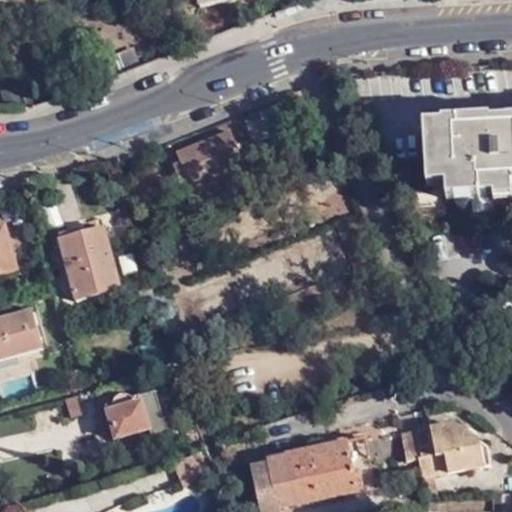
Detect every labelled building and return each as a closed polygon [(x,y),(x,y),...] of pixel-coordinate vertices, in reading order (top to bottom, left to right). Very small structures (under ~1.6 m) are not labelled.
[(140,64),(133,48),(96,62),(102,79),(140,64)] [(511,124),(491,127),(490,124),(443,127),(443,130),(424,131),(428,191),(446,189),(448,203),(494,200),(495,205),(511,203),(511,196),(511,190),(511,124)] [(188,172),(181,175),(194,209),(255,184),(232,132),(180,155),(184,165),(188,172)] [(177,168),(181,175),(188,172),(184,165),(177,168)] [(0,280),(14,277),(4,231),(0,232),(0,280)] [(82,309),(123,296),(107,236),(88,240),(90,245),(65,253),(82,309)] [(207,312),(230,310),(228,284),(204,286),(207,312)] [(0,356),(45,346),(36,313),(0,321),(0,356)] [(119,447),(151,437),(141,404),(135,407),(127,404),(123,406),(118,409),(116,412),(110,414),(112,422),(102,424),(107,441),(116,438),(119,447)] [(483,468),(478,443),(449,425),(408,433),(412,460),(418,458),(420,470),(424,469),(427,479),(483,468)] [(412,460),(408,433),(401,435),(406,461),(412,460)] [(310,451),(326,447),(325,441),(308,445),(310,451)] [(348,443),(326,447),(310,451),(288,456),(288,458),(271,461),(270,466),(252,469),(262,511),(282,511),(359,493),(359,491),(364,489),(360,472),(355,474),(348,443)] [(187,493),(214,482),(205,459),(177,469),(187,493)]
